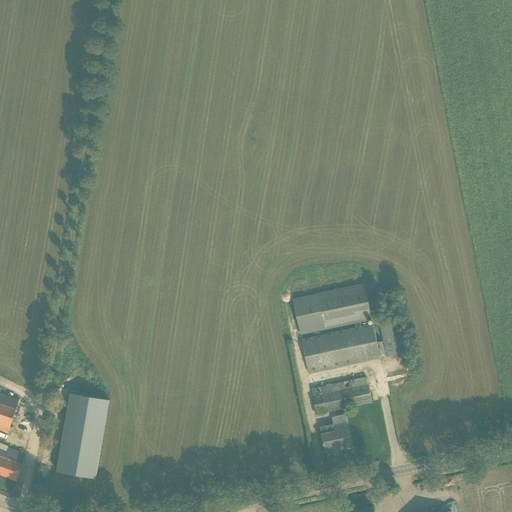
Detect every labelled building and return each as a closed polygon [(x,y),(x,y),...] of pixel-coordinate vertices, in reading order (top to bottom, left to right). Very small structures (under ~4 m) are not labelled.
[(364,283),(293,298),(301,335),(355,324),(357,323),(360,322),(371,320),(364,283)] [(378,324),(386,357),(406,352),(398,319),(378,324)] [(360,322),(357,323),(355,324),(355,328),(301,339),(308,374),(379,359),(372,324),(361,327),(360,322)] [(311,390),(316,415),(372,402),(367,377),(311,390)] [(0,393),(0,438),(6,441),(19,400),(0,393)] [(70,393),(56,472),(96,479),(109,400),(70,393)] [(336,432),(331,433),(321,435),(323,442),(322,442),(323,444),(325,451),(336,449),(337,450),(352,447),(350,438),(345,415),(331,418),(333,428),(335,428),(336,432)] [(0,474),(16,481),(24,454),(9,448),(7,452),(0,449),(0,474)]
